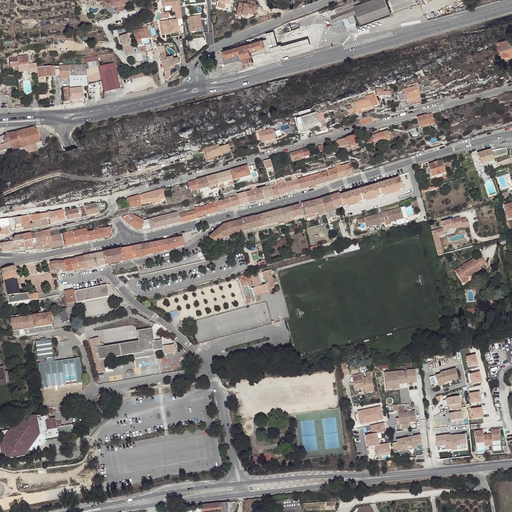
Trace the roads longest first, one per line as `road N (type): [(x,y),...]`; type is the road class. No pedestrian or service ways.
road 1 (unclassified): [(511,86),(109,197)]
road 2 (tertiary): [(219,217),(187,248),(107,273),(207,361),(234,458)]
road 3 (tertiary): [(219,217),(491,137)]
road 4 (secondary): [(232,482),(65,511)]
road 5 (secondary): [(365,46),(203,82)]
road 6 (secondary): [(208,90),(365,46)]
road 7 (secondary): [(238,493),(398,474)]
road 8 (secondary): [(398,474),(244,482)]
road 9 (secondary): [(511,6),(365,46)]
road 10 (residential): [(339,511),(356,500),(484,489)]
road 11 (tertiary): [(333,0),(198,60)]
road 12 (secondary): [(103,511),(238,493)]
road 13 (unclassified): [(109,197),(104,215),(0,241)]
road 14 (secondary): [(61,121),(182,96)]
